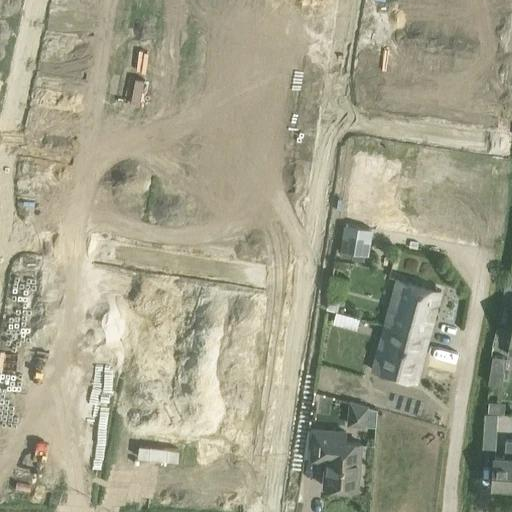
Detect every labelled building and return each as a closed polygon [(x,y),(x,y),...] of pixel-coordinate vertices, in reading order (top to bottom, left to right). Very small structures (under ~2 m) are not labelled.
[(176,0),(175,7),(191,10),(193,0),(176,0)] [(193,0),(191,10),(208,13),(210,0),(193,0)] [(210,0),(208,13),(225,16),(227,0),(210,0)] [(227,0),(225,16),(241,19),(244,0),(227,0)] [(244,0),(241,19),(258,22),(261,0),(244,0)] [(261,0),(258,22),(274,24),(278,0),(261,0)] [(278,0),(274,24),(296,28),(300,0),(278,0)] [(125,26),(123,34),(135,36),(137,28),(125,26)] [(137,28),(135,36),(147,38),(149,30),(137,28)] [(158,32),(157,40),(169,42),(170,34),(158,32)] [(170,34),(169,42),(181,44),(182,36),(170,34)] [(113,41),(109,63),(145,69),(149,47),(113,41)] [(224,43),(223,51),(235,53),(236,45),(224,43)] [(236,45),(235,53),(247,55),(248,47),(236,45)] [(190,46),(189,54),(200,56),(202,48),(190,46)] [(202,48),(200,56),(212,58),(214,50),(202,48)] [(258,49),(256,57),(268,59),(270,51),(258,49)] [(270,51),(268,59),(280,61),(282,53),(270,51)] [(109,63),(105,84),(142,90),(145,69),(109,63)] [(252,64),(248,87),(284,93),(288,71),(252,64)] [(186,68),(185,76),(197,78),(198,70),(186,68)] [(198,70),(197,78),(209,80),(210,72),(198,70)] [(185,76),(183,84),(195,86),(197,78),(185,76)] [(197,78),(195,86),(207,88),(209,80),(197,78)] [(105,84),(102,106),(138,112),(142,90),(105,84)] [(248,87),(244,108),(281,114),(284,93),(248,87)] [(102,106),(98,127),(135,133),(138,112),(102,106)] [(244,108),(241,129),(277,135),(281,114),(244,108)] [(179,111),(178,118),(189,120),(191,112),(179,111)] [(191,112),(189,120),(201,122),(203,115),(191,112)] [(178,118),(176,126),(188,128),(189,120),(178,118)] [(189,120),(188,128),(200,130),(201,122),(189,120)] [(98,127),(94,148),(131,154),(135,133),(98,127)] [(241,129),(237,150),(274,157),(277,135),(241,129)] [(94,148),(91,169),(127,176),(131,154),(94,148)] [(237,150),(233,172),(270,178),(274,157),(237,150)] [(172,153),(170,161),(182,163),(184,155),(172,153)] [(184,155),(182,163),(194,165),(195,157),(184,155)] [(368,252),(382,159),(355,155),(341,248),(354,250),(353,257),(361,258),(362,252),(368,252)] [(170,161),(169,169),(181,171),(182,163),(170,161)] [(182,163),(181,171),(193,173),(194,165),(182,163)] [(91,169),(87,192),(124,198),(127,176),(91,169)] [(233,172),(230,193),(266,199),(270,178),(233,172)] [(230,193),(226,215),(263,222),(266,199),(230,193)] [(164,197),(163,205),(175,207),(176,199),(164,197)] [(176,199),(175,207),(187,209),(188,201),(176,199)] [(397,278),(385,323),(429,335),(441,290),(397,278)] [(54,303),(49,340),(70,343),(76,306),(54,303)] [(76,306),(70,343),(87,346),(93,309),(76,306)] [(93,309),(87,346),(103,348),(109,312),(93,309)] [(109,312),(103,348),(120,351),(126,314),(109,312)] [(126,314),(120,351),(137,353),(142,317),(126,314)] [(142,317),(137,353),(153,356),(159,319),(142,317)] [(159,319),(153,356),(170,359),(176,322),(159,319)] [(176,322),(170,359),(186,361),(192,325),(176,322)] [(429,335),(385,323),(372,370),(416,382),(429,335)] [(192,325),(186,361),(203,364),(209,327),(192,325)] [(209,327),(203,364),(225,367),(230,331),(209,327)] [(493,356),(488,384),(502,386),(507,358),(493,356)] [(54,368),(53,376),(65,378),(66,370),(54,368)] [(66,370),(65,378),(76,380),(78,372),(66,370)] [(87,373),(86,381),(98,383),(99,375),(87,373)] [(99,375),(98,383),(110,385),(111,377),(99,375)] [(154,384),(152,392),(164,394),(166,386),(154,384)] [(166,386),(164,394),(176,395),(178,387),(166,386)] [(119,387),(118,394),(130,396),(131,388),(119,387)] [(131,388),(130,396),(142,398),(143,390),(131,388)] [(187,389),(186,397),(198,399),(199,391),(187,389)] [(199,391),(198,399),(210,401),(211,393),(199,391)] [(351,402),(349,424),(366,426),(367,407),(351,402)] [(377,409),(367,407),(366,426),(376,426),(377,409)] [(498,414),(485,413),(483,447),(496,448),(498,414)] [(345,432),(313,430),(311,457),(326,459),(324,486),(357,489),(360,442),(344,441),(345,432)] [(492,486),(511,486),(511,439),(506,440),(505,455),(495,454),(492,486)]
